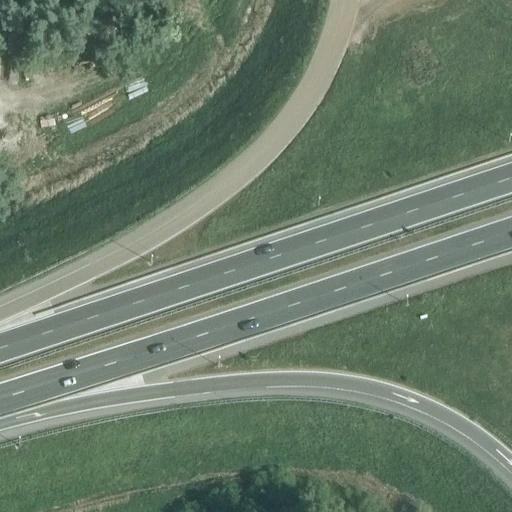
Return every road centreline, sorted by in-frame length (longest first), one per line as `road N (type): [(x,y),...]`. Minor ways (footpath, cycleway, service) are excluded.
road 1 (motorway): [(511,176),(0,347)]
road 2 (motorway): [(9,395),(511,229)]
road 3 (motorway): [(9,395),(347,383),(440,413),(511,464)]
road 4 (motorway): [(351,0),(332,59),(301,115),(247,173),(162,234),(0,313)]
